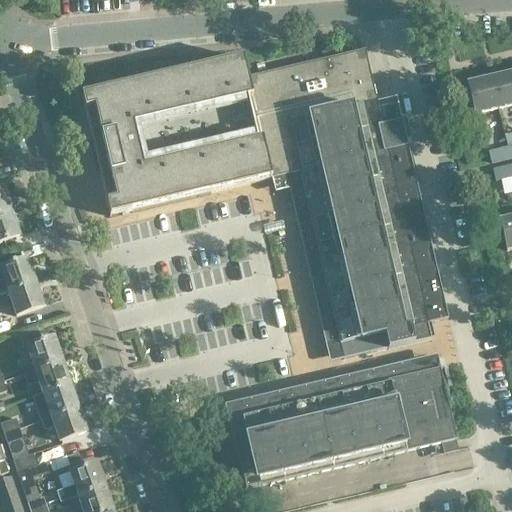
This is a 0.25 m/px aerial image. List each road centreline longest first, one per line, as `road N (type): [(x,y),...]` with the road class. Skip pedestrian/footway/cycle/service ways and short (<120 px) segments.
road 1 (residential): [(504,510),(400,57),(398,8)]
road 2 (residential): [(161,511),(2,41)]
road 3 (residential): [(148,29),(398,8)]
road 4 (residential): [(2,41),(148,29)]
